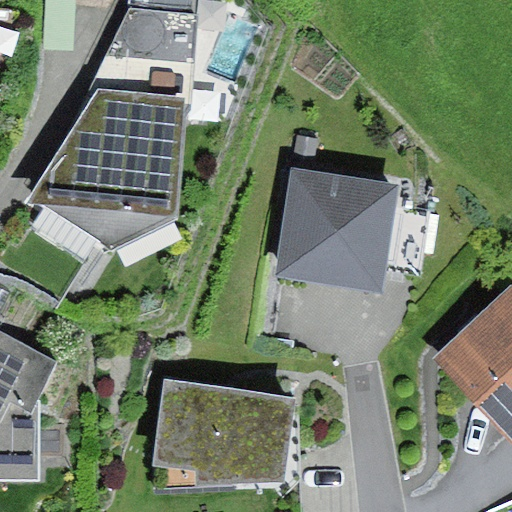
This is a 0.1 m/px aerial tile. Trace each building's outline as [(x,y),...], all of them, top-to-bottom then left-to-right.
[(76,0),(46,0),(44,49),(74,51),(76,0)] [(197,14),(132,7),(95,89),(29,203),(176,217),(197,14)] [(319,140),(298,137),(294,156),(316,160),(319,140)] [(400,186),(294,171),(278,278),(384,294),(400,186)] [(511,289),(435,359),(511,443),(511,289)] [(57,362),(0,333),(0,481),(41,481),(40,397),(57,362)] [(297,400),(166,380),(155,463),(198,470),(197,488),(285,483),(297,400)]
